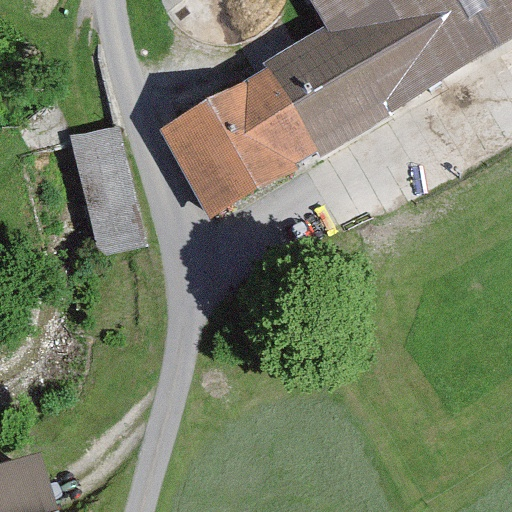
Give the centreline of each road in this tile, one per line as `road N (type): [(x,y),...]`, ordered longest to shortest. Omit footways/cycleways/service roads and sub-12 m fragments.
road 1 (residential): [(116,0),(121,54),(183,285),(176,376),(144,511)]
road 2 (track): [(183,285),(511,117)]
road 3 (track): [(176,376),(129,437),(76,486)]
